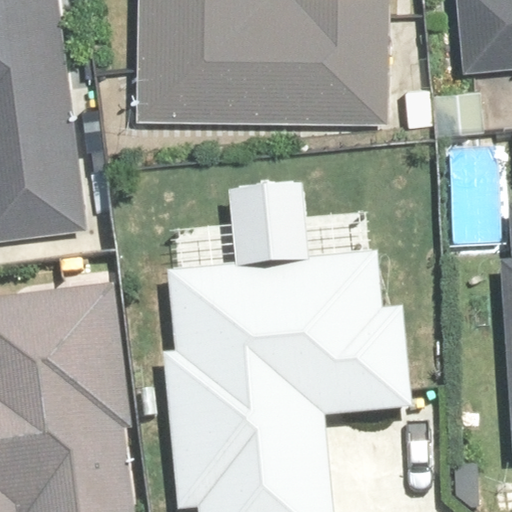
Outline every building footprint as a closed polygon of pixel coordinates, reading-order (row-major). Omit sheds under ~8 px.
[(0,0),(0,245),(90,234),(60,0),(0,0)] [(140,0),(137,129),(389,135),(393,0),(140,0)] [(511,0),(461,0),(465,73),(511,71),(511,0)] [(385,317),(381,263),(176,279),(182,354),(172,355),(183,511),(334,511),(328,421),(414,414),(406,316),(385,317)] [(138,511),(116,294),(0,305),(0,511),(138,511)]
